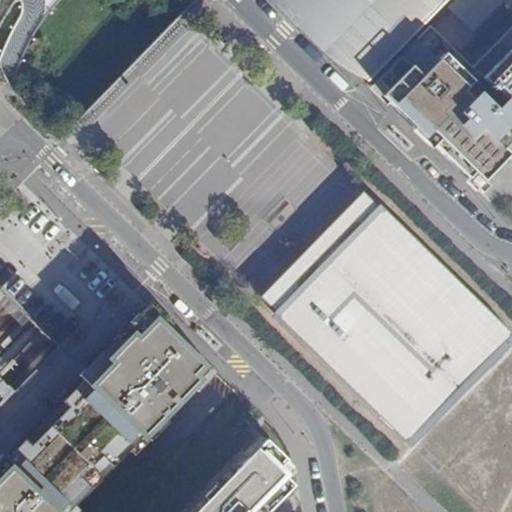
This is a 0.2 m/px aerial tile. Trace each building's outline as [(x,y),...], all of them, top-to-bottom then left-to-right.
[(283,0),(291,7),(295,11),(301,17),(306,21),(314,29),(362,77),(437,0),(283,0)] [(428,25),(370,85),(482,196),(511,165),(511,27),(473,68),(428,25)] [(511,511),(511,283),(354,129),(332,151),(217,269),(197,290),(357,446),(369,511),(511,511)] [(212,369),(152,310),(87,376),(0,464),(0,511),(76,511),(143,445),(146,447),(209,384),(204,378),(212,369)] [(227,471),(187,511),(262,511),(266,509),(258,500),(278,479),(273,474),(277,469),(256,448),(231,474),(227,471)]
